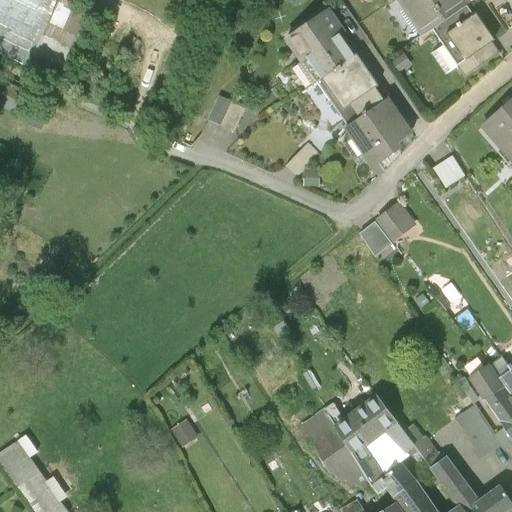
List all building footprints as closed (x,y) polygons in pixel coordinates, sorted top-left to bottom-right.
[(104,17),(71,0),(0,0),(0,52),(68,87),(104,17)] [(462,0),(399,0),(424,35),(432,30),(467,6),(462,0)] [(492,42),(467,6),(432,30),(457,66),(459,65),(490,44),(492,42)] [(328,10),(288,38),(304,62),(309,59),(321,77),(317,81),(317,82),(354,56),(340,37),(344,34),(328,10)] [(497,55),(490,44),(459,65),(466,76),(497,55)] [(354,56),(317,82),(348,126),(386,100),(354,56)] [(404,56),(394,63),(400,72),(410,65),(404,56)] [(246,109),(223,99),(212,122),(234,133),(246,109)] [(348,126),(346,129),(378,174),(383,171),(380,166),(401,152),(396,146),(411,135),(386,100),(348,126)] [(511,104),(485,129),(511,159),(511,104)] [(317,156),(307,146),(287,167),(297,177),(317,156)] [(452,156),(434,168),(446,188),(465,176),(452,156)] [(319,172),(305,172),(305,185),(319,185),(319,172)] [(411,227),(395,206),(377,220),(393,241),(411,227)] [(393,244),(375,222),(360,234),(375,258),(393,244)] [(511,399),(498,379),(489,366),(470,379),(483,398),(499,422),(511,412),(511,399)] [(511,373),(510,371),(498,379),(511,399),(511,373)] [(483,398),(470,379),(468,377),(458,384),(475,408),(476,407),(474,404),(483,398)] [(375,398),(336,426),(373,486),(384,478),(362,449),(386,432),(408,456),(415,449),(404,435),(375,398)] [(502,448),(495,436),(476,407),(475,408),(456,420),(482,461),(502,448)] [(511,412),(499,422),(505,430),(511,441),(511,412)] [(196,439),(184,422),(172,430),(184,448),(196,439)] [(404,435),(415,449),(422,443),(425,440),(414,427),(404,435)] [(511,441),(505,430),(495,436),(502,448),(506,453),(511,449),(511,441)] [(410,458),(408,456),(386,432),(362,449),(384,478),(402,465),(410,458)] [(431,469),(442,460),(426,440),(425,440),(422,443),(415,449),(431,469)] [(50,511),(61,505),(17,443),(0,455),(0,460),(36,511),(50,511)] [(445,457),(442,460),(431,469),(429,470),(444,490),(461,478),(445,457)] [(435,511),(402,465),(384,478),(373,486),(380,496),(389,489),(404,511),(435,511)] [(478,503),(461,478),(444,490),(458,509),(460,511),(505,511),(511,507),(511,503),(500,487),(478,503)] [(402,511),(394,500),(380,509),(381,511),(402,511)] [(381,511),(380,509),(375,511),(365,511),(358,502),(342,511),(381,511)]
